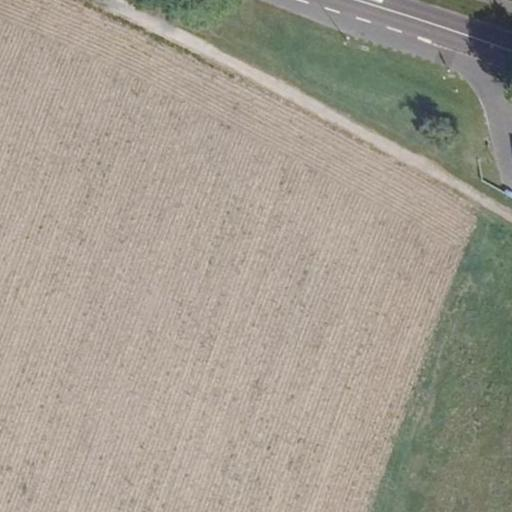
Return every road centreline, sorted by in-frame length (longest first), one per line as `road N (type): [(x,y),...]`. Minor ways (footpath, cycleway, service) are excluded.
road 1 (track): [(511,213),(113,0)]
road 2 (tertiary): [(357,0),(511,50)]
